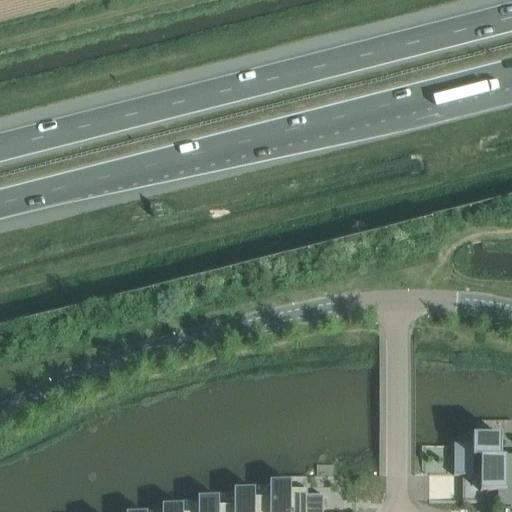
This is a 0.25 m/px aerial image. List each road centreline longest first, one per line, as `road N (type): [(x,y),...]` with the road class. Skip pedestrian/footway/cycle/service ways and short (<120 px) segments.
road 1 (motorway): [(0,204),(511,74)]
road 2 (motorway): [(511,18),(0,147)]
road 3 (tertiary): [(399,305),(333,310),(177,344),(0,418)]
road 4 (residential): [(399,305),(401,511)]
